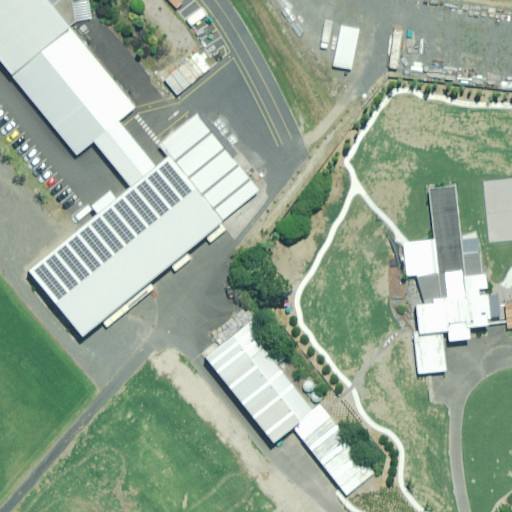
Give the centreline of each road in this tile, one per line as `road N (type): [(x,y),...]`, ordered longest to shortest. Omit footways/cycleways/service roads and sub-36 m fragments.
road 1 (unknown): [(74,31),(151,116),(143,140),(89,200)]
road 2 (unknown): [(297,149),(173,301)]
